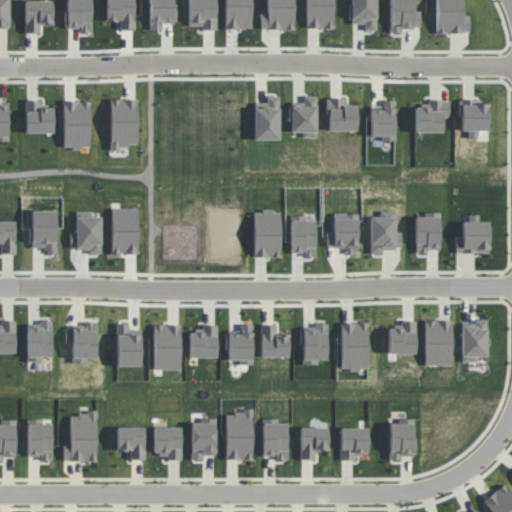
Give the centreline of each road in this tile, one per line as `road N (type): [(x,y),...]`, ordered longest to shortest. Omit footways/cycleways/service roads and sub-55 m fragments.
road 1 (residential): [(0,493),(407,491),(478,460),(511,414)]
road 2 (residential): [(0,287),(511,285)]
road 3 (residential): [(0,64),(511,66)]
